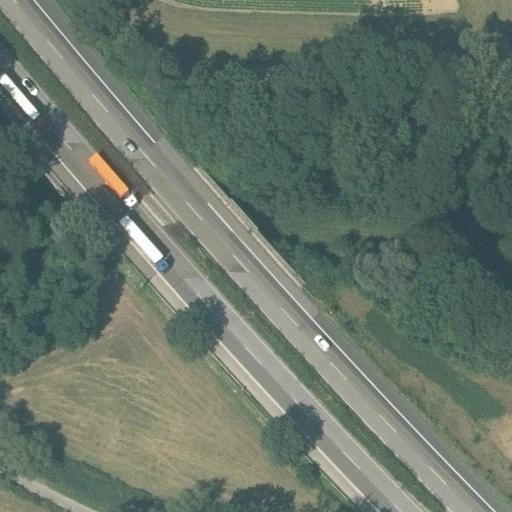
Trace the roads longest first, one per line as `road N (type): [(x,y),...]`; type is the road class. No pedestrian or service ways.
road 1 (motorway): [(463,511),(251,289),(6,0)]
road 2 (motorway): [(0,77),(394,511)]
